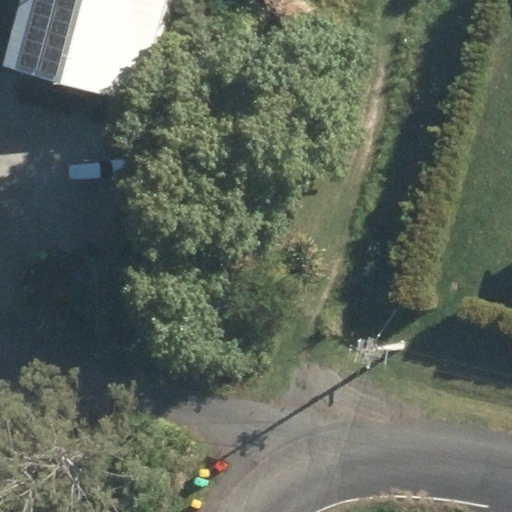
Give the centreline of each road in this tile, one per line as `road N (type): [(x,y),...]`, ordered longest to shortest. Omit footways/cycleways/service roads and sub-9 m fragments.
road 1 (residential): [(250,511),(285,478),(335,454),(389,449),(511,471)]
road 2 (track): [(366,0),(329,168)]
